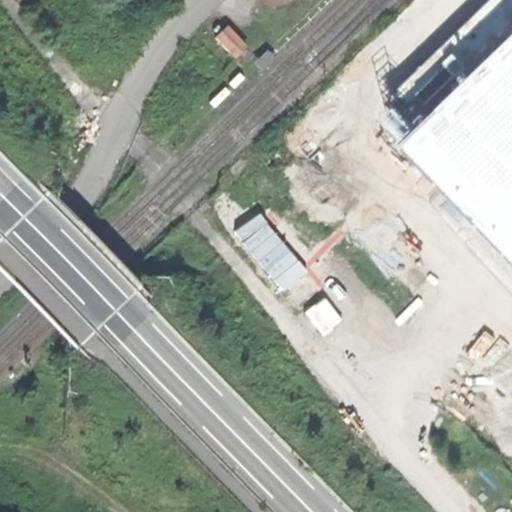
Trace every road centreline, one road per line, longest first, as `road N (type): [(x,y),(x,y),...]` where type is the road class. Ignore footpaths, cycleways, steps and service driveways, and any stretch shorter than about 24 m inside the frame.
road 1 (primary): [(0,198),(311,511)]
road 2 (track): [(189,209),(454,511)]
road 3 (unclassified): [(0,282),(80,201),(144,69),(203,0)]
road 4 (track): [(117,130),(7,0)]
road 5 (track): [(0,453),(41,456),(116,511)]
